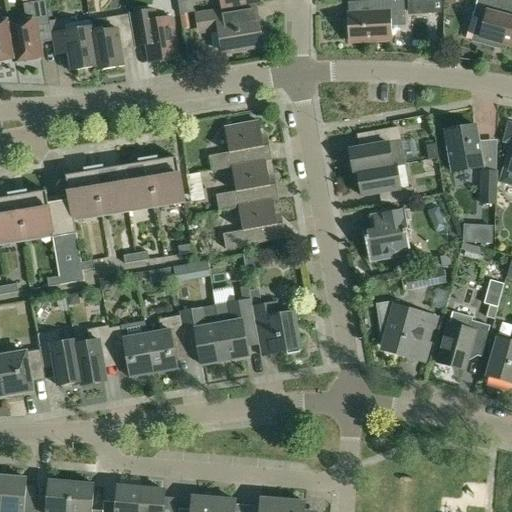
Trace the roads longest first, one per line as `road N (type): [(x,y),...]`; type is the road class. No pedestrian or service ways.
road 1 (residential): [(0,437),(353,396)]
road 2 (residential): [(353,396),(304,81)]
road 3 (residential): [(0,110),(304,81)]
road 4 (residential): [(304,81),(381,75),(511,91)]
road 5 (residential): [(353,396),(511,436)]
